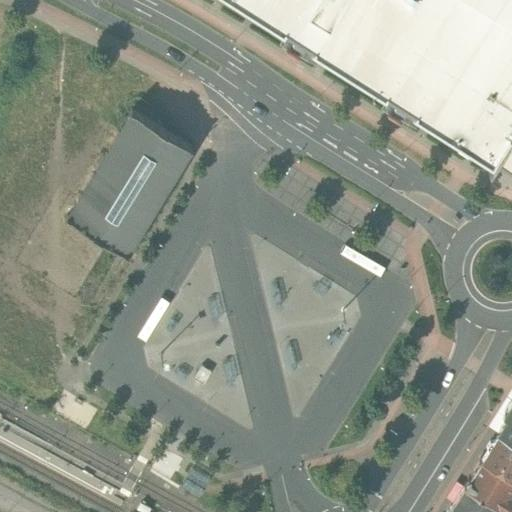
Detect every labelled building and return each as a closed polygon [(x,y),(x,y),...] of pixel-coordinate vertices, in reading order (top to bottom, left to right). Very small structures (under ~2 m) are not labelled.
[(511,0),(207,0),(214,4),(216,0),(224,0),(283,37),(279,45),(316,69),(321,61),(385,101),(380,109),(419,133),(424,126),(493,169),(496,164),(511,173),(511,0)] [(134,112),(132,110),(130,113),(131,113),(130,114),(119,133),(119,132),(117,134),(118,135),(106,153),(105,155),(94,173),(93,173),(92,175),(92,176),(81,194),(79,196),(80,196),(68,214),(67,215),(65,217),(68,219),(68,218),(78,224),(78,225),(80,226),(89,231),(89,232),(91,233),(100,238),(100,239),(102,240),(102,239),(112,245),(111,246),(113,247),(114,246),(123,252),(123,253),(126,254),(127,252),(126,252),(127,251),(138,232),(138,233),(140,230),(139,230),(151,212),(152,210),(163,191),(164,192),(165,190),(165,189),(176,171),(178,169),(177,169),(189,151),(190,150),(192,148),(189,146),(189,147),(179,141),(179,140),(177,139),(168,134),(168,133),(166,132),(157,127),(157,126),(155,125),(146,120),(146,119),(144,118),(143,118),(134,112)] [(200,365),(193,377),(203,383),(210,371),(200,365)] [(511,407),(497,433),(511,442),(511,407)] [(511,442),(497,433),(481,457),(480,458),(511,477),(511,442)] [(511,486),(511,477),(480,458),(469,476),(468,476),(463,484),(508,511),(511,511),(511,496),(507,494),(511,486)] [(504,511),(505,511),(464,485),(446,511),(504,511)]
